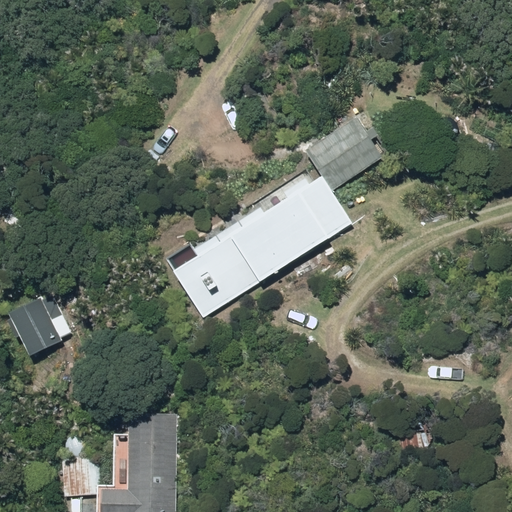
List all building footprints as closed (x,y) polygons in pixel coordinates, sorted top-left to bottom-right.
[(309,149),(335,191),(384,160),(358,118),(309,149)] [(204,319),(354,223),(324,177),(289,198),(292,202),(175,273),(204,319)] [(9,314),(30,358),(64,342),(43,298),(9,314)] [(177,511),(179,416),(132,415),(131,491),(105,491),(104,511),(177,511)] [(431,425),(400,428),(402,453),(433,451),(431,425)] [(65,497),(101,495),(99,458),(63,459),(65,497)]
